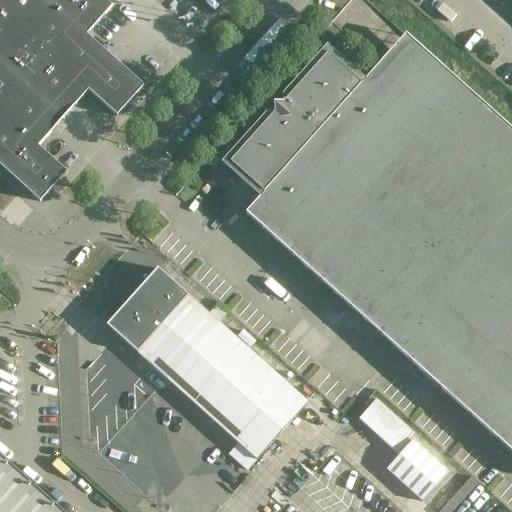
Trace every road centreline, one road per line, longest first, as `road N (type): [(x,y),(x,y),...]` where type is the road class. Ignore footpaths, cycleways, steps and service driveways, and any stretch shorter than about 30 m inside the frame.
road 1 (unknown): [(158,146),(511,449)]
road 2 (unknown): [(230,511),(308,418),(327,412),(456,511)]
road 3 (unknown): [(31,267),(68,291),(81,432),(150,511)]
road 4 (unknown): [(128,511),(49,442),(26,320),(3,301)]
road 5 (unclassified): [(36,254),(82,239),(215,83)]
road 6 (unclassified): [(215,83),(122,0)]
